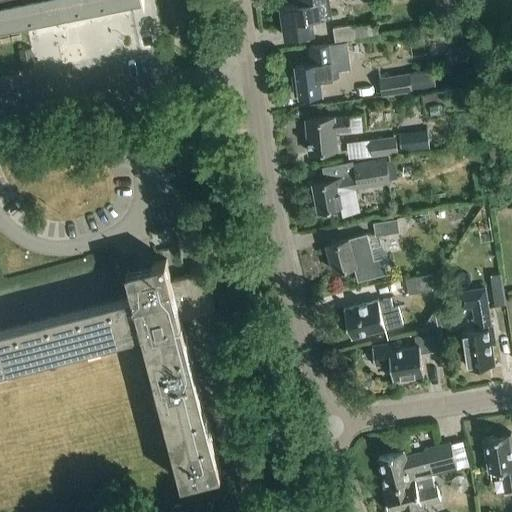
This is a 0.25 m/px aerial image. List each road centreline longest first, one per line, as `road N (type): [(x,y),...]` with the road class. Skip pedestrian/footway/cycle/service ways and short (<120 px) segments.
road 1 (unclassified): [(327,422),(279,249),(247,72)]
road 2 (residential): [(247,72),(0,113)]
road 3 (residential): [(327,422),(511,395)]
